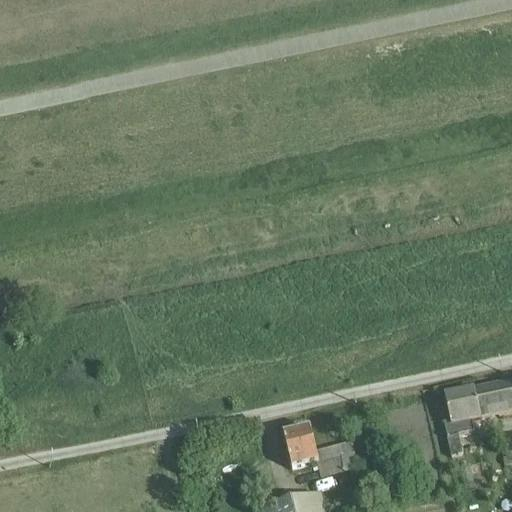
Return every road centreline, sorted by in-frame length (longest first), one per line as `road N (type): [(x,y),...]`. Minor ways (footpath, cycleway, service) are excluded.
road 1 (unclassified): [(0,124),(511,17)]
road 2 (unclassified): [(0,467),(511,361)]
